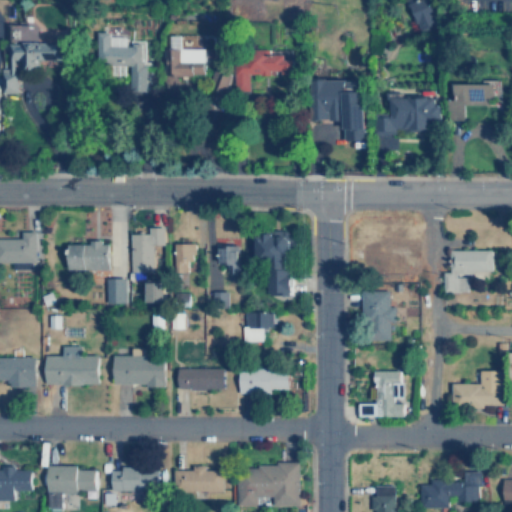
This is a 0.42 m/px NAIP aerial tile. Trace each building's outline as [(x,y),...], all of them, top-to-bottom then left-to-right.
[(413,0),(406,2),(413,31),(435,26),(428,0),(413,0)] [(57,41),(24,41),(24,28),(8,28),(8,41),(1,41),(1,91),(10,91),(10,70),(57,70),(57,41)] [(123,64),(124,87),(140,87),(140,34),(92,34),(92,64),(123,64)] [(158,47),(159,76),(199,76),(199,38),(187,38),(187,47),(158,47)] [(288,75),(289,57),(230,56),(229,91),(245,91),(245,74),(288,75)] [(462,104),(495,105),(495,83),(446,83),(446,121),(462,121),(462,104)] [(363,139),(363,91),(339,91),(339,139),(363,139)] [(374,132),(438,129),(436,91),(386,93),(386,112),(373,112),(374,132)] [(262,142),(244,142),(244,159),(262,159),(262,142)] [(17,237),(0,237),(0,262),(31,262),(31,230),(17,230),(17,237)] [(150,244),(161,244),(161,230),(127,230),(127,272),(150,272),(150,244)] [(290,233),(249,234),(250,262),(264,261),(265,295),(291,294),(290,233)] [(361,241),(361,264),(412,263),(412,241),(361,241)] [(62,242),(62,269),(105,269),(105,242),(62,242)] [(189,242),(170,242),(170,272),(189,272),(189,242)] [(236,244),(213,244),(213,272),(236,272),(236,244)] [(446,287),(464,287),(464,277),(488,277),(488,249),(446,248),(446,287)] [(126,277),(106,277),(106,301),(125,302),(126,277)] [(141,302),(158,302),(158,282),(141,282),(141,302)] [(229,306),(228,290),(212,290),(213,307),(229,306)] [(358,291),(359,339),(387,338),(387,322),(393,322),(392,305),(388,305),(387,291),(358,291)] [(257,328),(257,312),(242,311),(242,328),(257,328)] [(95,354),(76,354),(76,351),(41,351),(41,384),(95,384),(95,354)] [(161,355),(109,355),(109,383),(161,383),(161,355)] [(32,356),(0,356),(0,379),(5,379),(5,386),(32,386),(32,356)] [(236,391),(285,390),(285,365),(235,366),(236,391)] [(221,367),(174,367),(174,388),(221,388),(221,367)] [(372,416),(401,415),(401,401),(397,401),(396,369),(371,370),(372,416)] [(500,406),(500,370),(476,370),(476,382),(449,382),(449,406),(500,406)] [(296,505),(297,462),(235,462),(234,505),(254,505),(254,496),(268,496),(268,505),(296,505)] [(58,492),(93,491),(92,465),(43,466),(44,507),(58,506),(58,492)] [(108,489),(155,489),(155,465),(108,465),(108,489)] [(28,467),(0,467),(0,500),(12,500),(12,490),(29,490),(28,467)] [(171,467),(171,490),(219,490),(219,467),(171,467)] [(479,498),(479,470),(463,470),(463,479),(430,479),(430,482),(419,482),(419,505),(447,505),(447,498),(479,498)] [(511,476),(502,476),(502,501),(511,501),(511,476)] [(394,511),(394,484),(375,484),(375,494),(371,494),(370,510),(374,510),(374,511),(394,511)]
